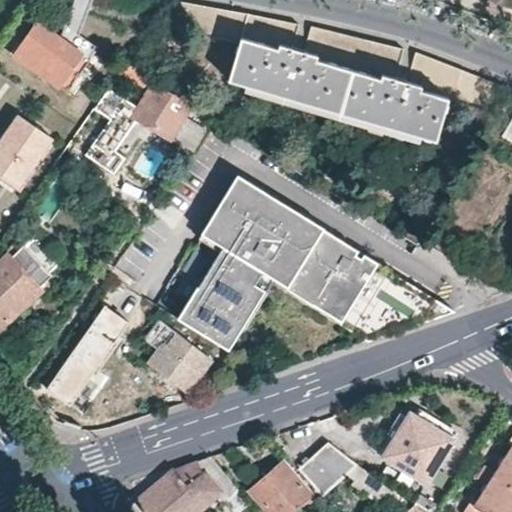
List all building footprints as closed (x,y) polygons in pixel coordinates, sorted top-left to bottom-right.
[(91,0),(74,0),(67,22),(82,28),(91,0)] [(449,99),(491,113),(504,89),(419,53),(396,48),(293,23),(268,18),(232,12),(176,0),(175,0),(162,26),(239,45),(229,83),(438,142),(449,99)] [(69,92),(93,57),(86,52),(40,21),(16,55),(69,92)] [(157,83),(156,78),(134,65),(128,61),(121,70),(151,88),(134,116),(192,151),(204,131),(184,118),(190,105),(157,83)] [(111,160),(140,120),(134,116),(138,109),(125,102),(92,146),(111,160)] [(511,112),(500,136),(511,142),(511,112)] [(19,182),(52,134),(21,113),(0,143),(0,168),(3,171),(19,182)] [(218,250),(177,317),(217,342),(261,270),(272,276),(274,278),(280,269),(292,276),(317,291),(311,301),(325,310),(331,301),(346,311),(382,333),(452,308),(436,298),(237,176),(206,227),(225,239),(218,250)] [(362,190),(342,179),(337,187),(357,199),(362,190)] [(218,250),(225,239),(206,227),(199,238),(218,250)] [(464,285),(471,273),(458,265),(450,260),(422,243),(416,240),(409,252),(448,275),(464,285)] [(9,255),(0,262),(0,335),(48,288),(44,284),(52,276),(24,247),(12,258),(9,255)] [(286,285),(292,276),(280,269),(274,278),(286,285)] [(228,348),(272,276),(261,270),(217,342),(228,348)] [(500,291),(471,273),(464,285),(484,297),(500,291)] [(286,285),(286,286),(311,301),(317,291),(292,276),(286,285)] [(340,319),(346,311),(331,301),(325,310),(340,319)] [(112,342),(127,320),(103,304),(88,325),(112,342)] [(382,333),(346,311),(340,319),(339,321),(366,338),(382,333)] [(145,361),(184,390),(209,358),(156,321),(142,339),(154,348),(145,361)] [(69,405),(112,342),(88,325),(45,388),(69,405)] [(410,410),(384,454),(429,480),(455,437),(410,410)] [(473,499),(465,511),(511,511),(511,434),(510,438),(511,439),(511,448),(479,503),(473,499)] [(329,442),(298,468),(322,495),(350,472),(358,465),(329,442)] [(216,465),(208,455),(170,467),(134,497),(147,511),(191,511),(212,495),(219,503),(223,500),(231,493),(210,469),(216,465)] [(282,461),(249,489),(268,511),(288,511),(306,498),(310,503),(314,499),(282,461)] [(236,488),(216,465),(210,469),(231,493),(236,488)] [(362,467),(358,465),(350,472),(353,476),(362,467)] [(372,477),(363,487),(383,511),(387,511),(400,501),(388,488),(372,477)] [(234,511),(247,501),(236,488),(231,493),(223,500),(233,511),(234,511)] [(422,492),(416,501),(433,511),(439,502),(422,492)] [(434,511),(433,511),(416,501),(402,511),(434,511)]
